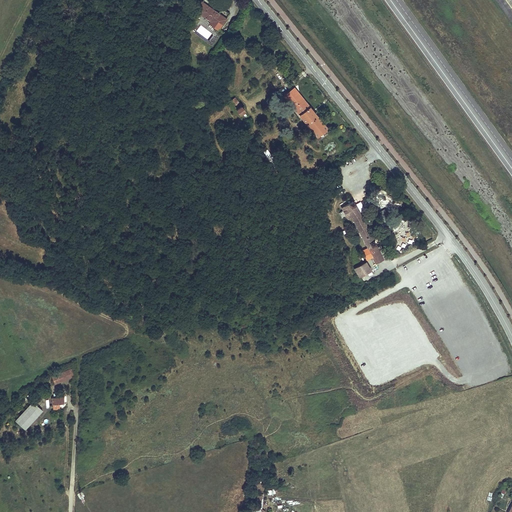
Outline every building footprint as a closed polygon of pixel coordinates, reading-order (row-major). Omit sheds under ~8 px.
[(209,25),(217,30),(228,15),(219,9),(217,13),(200,2),(196,8),(202,12),(201,15),(211,22),(209,25)] [(170,5),(168,9),(174,13),(176,9),(170,5)] [(202,12),(196,8),(193,13),(200,17),(201,15),(202,12)] [(283,95),(292,107),(299,115),(298,116),(301,119),(300,120),(302,124),(305,122),(315,135),(326,127),(315,114),(318,111),(309,100),(305,103),(294,89),(299,85),(297,83),(283,95)] [(247,116),(233,95),(228,99),(242,120),(247,116)] [(279,98),(289,110),(292,107),(283,95),(279,98)] [(383,257),(351,199),(339,206),(346,217),(349,215),(375,261),(383,257)] [(370,270),(366,260),(354,267),(359,276),(370,270)] [(67,371),(57,375),(60,382),(69,378),(67,371)] [(33,403),(16,422),(26,431),(43,412),(33,403)] [(511,484),(507,482),(502,493),(506,495),(511,484)]
